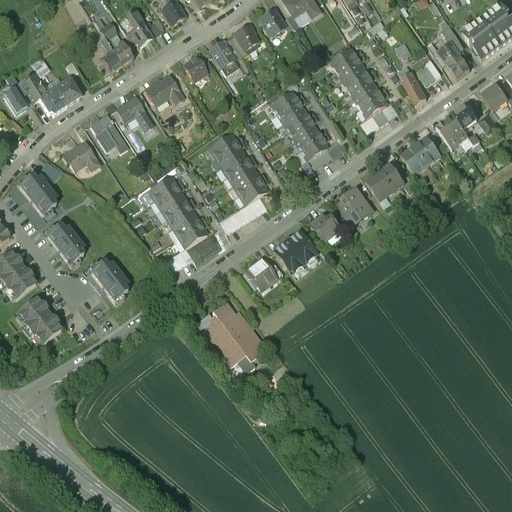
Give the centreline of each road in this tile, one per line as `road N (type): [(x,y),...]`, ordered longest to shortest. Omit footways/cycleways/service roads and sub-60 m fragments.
road 1 (residential): [(511,51),(6,418)]
road 2 (residential): [(253,0),(53,130),(0,185)]
road 3 (tertiary): [(118,511),(6,418)]
